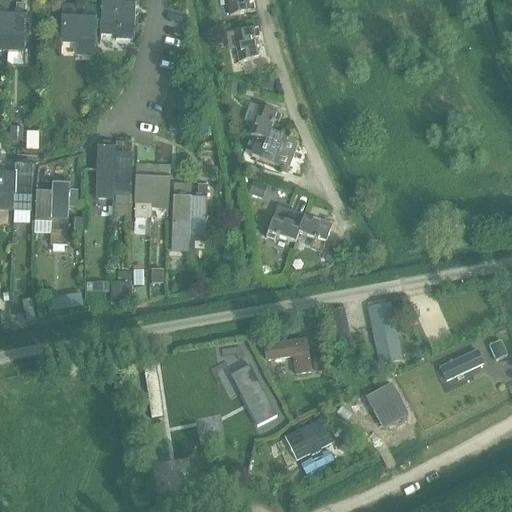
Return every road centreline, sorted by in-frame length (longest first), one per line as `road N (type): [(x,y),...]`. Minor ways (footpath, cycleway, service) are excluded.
road 1 (unclassified): [(0,359),(405,284)]
road 2 (residential): [(332,511),(511,423)]
